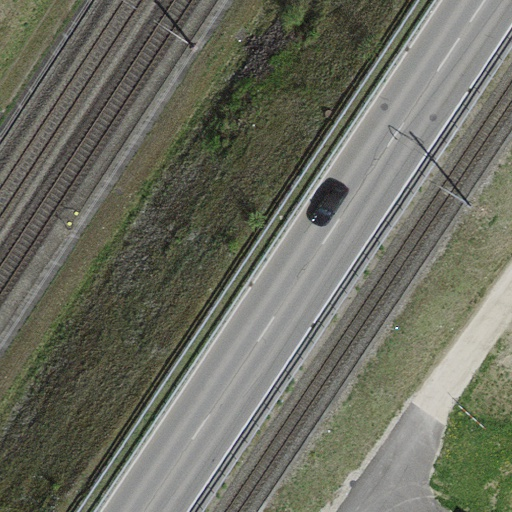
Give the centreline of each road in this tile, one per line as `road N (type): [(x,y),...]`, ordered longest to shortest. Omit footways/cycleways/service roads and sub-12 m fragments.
road 1 (primary): [(145,511),(486,0)]
road 2 (track): [(511,287),(421,419)]
road 3 (track): [(68,0),(0,105)]
